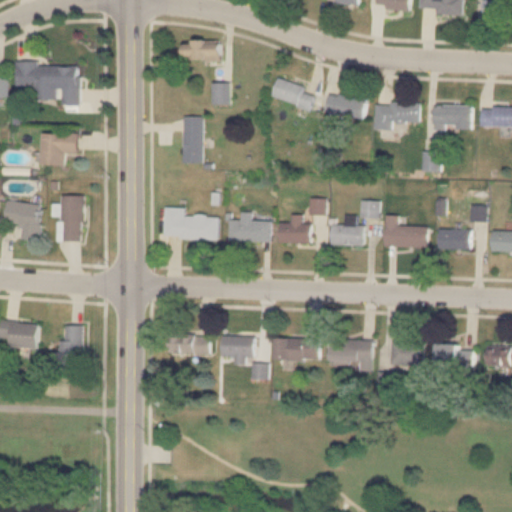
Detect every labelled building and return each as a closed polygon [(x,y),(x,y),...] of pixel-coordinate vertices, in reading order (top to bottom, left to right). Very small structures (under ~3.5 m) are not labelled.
[(411,0),(377,0),(377,6),(410,9),(411,0)] [(422,0),(422,10),(463,12),(463,0),(422,0)] [(483,0),(483,16),(508,16),(508,0),(483,0)] [(186,60),(223,60),(223,39),(186,39),(186,60)] [(80,62),(17,63),(18,100),(81,100),(80,62)] [(0,104),(8,104),(8,76),(0,76),(0,104)] [(280,77),(273,95),(311,109),(318,91),(280,77)] [(232,82),(214,82),(214,103),(232,103),(232,82)] [(365,117),(368,98),(331,92),(328,111),(365,117)] [(422,102),(377,101),(377,127),(394,128),(394,120),(421,121),(422,102)] [(473,104),(435,104),(435,128),(473,128),(473,104)] [(511,105),(483,105),(483,126),(511,126),(511,105)] [(186,110),(205,110),(205,157),(186,157),(186,110)] [(65,164),(65,152),(78,153),(79,132),(42,131),(41,163),(65,164)] [(443,150),(424,150),(424,170),(443,170),(443,150)] [(61,195),(61,240),(84,240),(84,195),(61,195)] [(5,222),(22,224),(20,238),(37,240),(41,204),(7,200),(5,222)] [(488,205),(472,205),(471,220),(487,221),(488,205)] [(218,238),(219,215),(185,215),(185,207),(165,206),(165,237),(218,238)] [(230,219),(230,240),(271,240),(271,220),(252,220),(252,211),(241,211),(241,219),(230,219)] [(311,223),(302,223),(302,214),(291,214),(291,222),(280,222),(280,242),(311,242),(311,223)] [(386,246),(429,246),(429,225),(398,225),(398,214),(386,214),(386,246)] [(332,244),(365,244),(365,224),(332,224),(332,244)] [(439,248),(470,248),(470,228),(439,228),(439,248)] [(511,230),(492,230),(492,251),(511,251),(511,230)] [(1,338),(9,338),(9,347),(39,347),(39,321),(1,321),(1,338)] [(85,370),(85,324),(66,324),(66,338),(61,338),(61,351),(53,351),(53,361),(61,361),(61,370),(85,370)] [(212,334),(170,334),(170,352),(212,352),(212,334)] [(236,355),(236,364),(255,364),(255,335),(223,335),(223,355),(236,355)] [(322,338),(276,337),(276,359),(322,359),(322,338)] [(373,365),(373,339),(332,339),(332,365),(373,365)] [(425,365),(425,341),(393,341),(393,365),(425,365)] [(437,365),(475,365),(475,344),(437,344),(437,365)] [(511,346),(489,346),(489,365),(511,365),(511,346)] [(269,378),(269,364),(255,364),(255,378),(269,378)]
